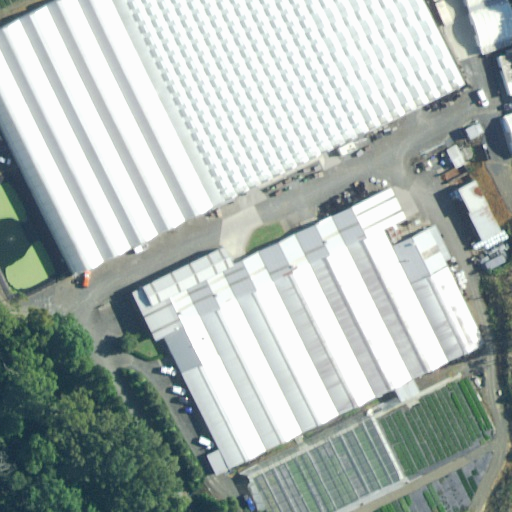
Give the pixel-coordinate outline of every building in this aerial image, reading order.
[(45,0),(0,23),(0,123),(73,268),(459,75),(421,0),(45,0)] [(511,52),(498,56),(506,85),(511,83),(511,52)] [(468,163),(457,144),(447,149),(458,168),(468,163)] [(389,180),(142,304),(223,464),(470,340),(389,180)] [(477,181),(458,191),(485,243),(504,233),(477,181)]
